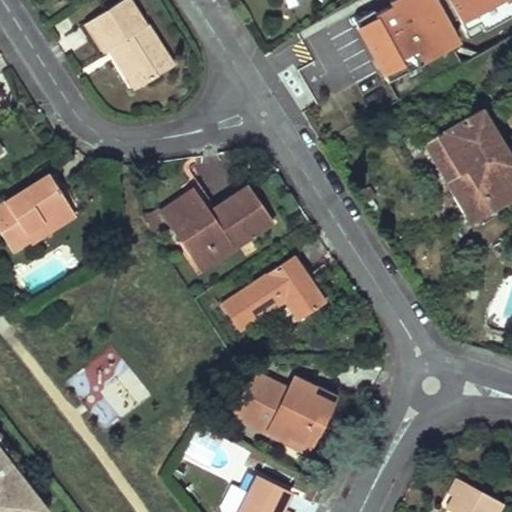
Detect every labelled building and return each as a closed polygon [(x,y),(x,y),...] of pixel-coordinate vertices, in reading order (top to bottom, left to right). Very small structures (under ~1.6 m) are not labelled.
[(120,0),(86,23),(105,52),(110,49),(116,45),(142,85),(157,75),(153,68),(168,59),(146,24),(144,26),(127,0),(120,0)] [(383,78),(461,42),(442,0),(384,0),(354,14),(383,78)] [(511,0),(449,0),(458,19),(502,0),(511,0)] [(116,45),(110,49),(135,89),(142,85),(116,45)] [(153,68),(157,75),(172,65),(168,59),(153,68)] [(511,149),(487,103),(422,138),(469,224),(511,200),(511,149)] [(68,205),(48,174),(0,204),(0,233),(12,252),(30,240),(25,233),(68,205)] [(193,189),(209,212),(215,208),(199,185),(193,189)] [(272,221),(248,186),(215,208),(209,212),(193,189),(175,201),(183,213),(167,224),(191,259),(207,247),(216,260),(272,221)] [(167,224),(183,213),(175,201),(159,212),(167,224)] [(73,212),(68,205),(25,233),(30,240),(73,212)] [(151,213),(140,214),(152,234),(165,225),(157,214),(159,212),(157,209),(151,213)] [(199,271),(216,260),(207,247),(191,259),(199,271)] [(302,278),(307,276),(293,255),(289,258),(302,278)] [(221,304),(240,331),(284,301),(298,320),(325,302),(307,276),(302,278),(289,258),(221,304)] [(103,431),(151,397),(113,344),(65,378),(103,431)] [(233,416),(285,442),(289,435),(303,442),(309,429),(316,433),(331,404),(310,394),(313,387),(294,377),(288,390),(254,373),(233,416)] [(313,387),(310,394),(331,404),(334,397),(313,387)] [(307,453),(316,433),(309,429),(303,442),(289,435),(285,442),(307,453)] [(0,511),(41,511),(42,511),(25,490),(26,489),(5,461),(1,463),(0,462),(0,511)] [(278,511),(289,491),(255,474),(246,492),(229,483),(218,505),(220,511),(278,511)] [(447,493),(453,496),(461,481),(456,478),(447,493)] [(451,511),(497,511),(503,503),(461,481),(453,496),(446,509),(451,511)]
